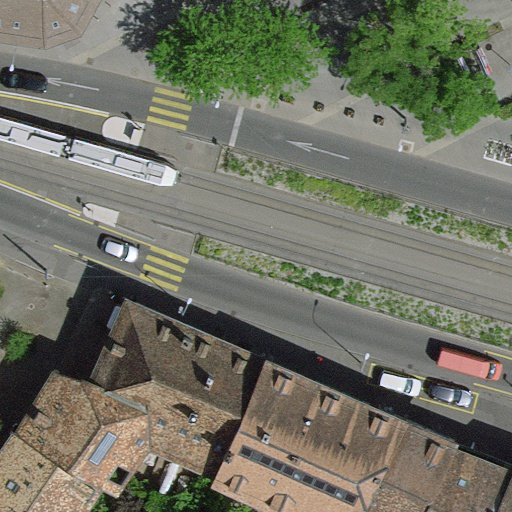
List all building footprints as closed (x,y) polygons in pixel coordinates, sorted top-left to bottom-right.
[(0,0),(0,16),(46,22),(77,12),(83,0),(0,0)] [(219,470),(229,449),(267,358),(131,299),(93,386),(158,414),(148,439),(219,470)] [(315,511),(356,511),(406,417),(267,358),(229,449),(234,451),(224,470),(315,511)] [(139,455),(148,439),(158,414),(93,386),(58,368),(45,395),(0,461),(0,511),(78,511),(105,471),(86,459),(101,434),(139,455)] [(356,511),(416,511),(452,448),(457,439),(406,417),(356,511)] [(493,511),(511,478),(511,472),(452,448),(416,511),(493,511)] [(511,511),(511,478),(493,511),(511,511)]
